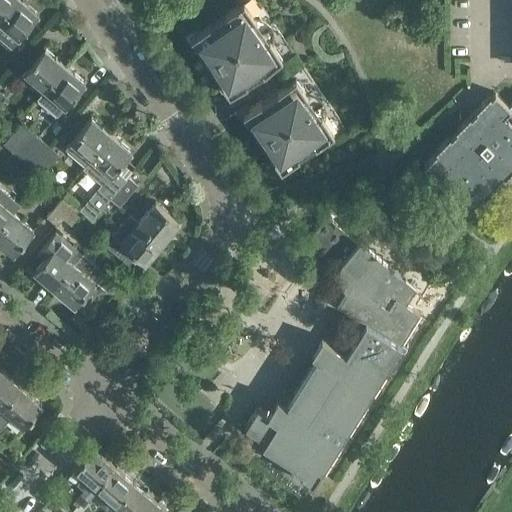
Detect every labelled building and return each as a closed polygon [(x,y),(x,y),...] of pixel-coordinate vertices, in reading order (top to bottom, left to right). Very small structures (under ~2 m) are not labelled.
[(23,0),(12,0),(0,14),(0,36),(12,45),(20,35),(19,35),(38,12),(23,0)] [(0,0),(0,14),(12,0),(0,0)] [(258,19),(256,18),(243,0),(225,12),(226,13),(209,24),(209,23),(190,36),(205,57),(208,55),(218,69),(214,71),(229,92),(247,80),(246,79),(263,68),(263,69),(282,56),(269,38),(269,36),(269,34),(269,32),(269,31),(268,29),(268,27),(267,26),(270,23),(270,22),(266,25),(265,23),(263,21),(260,20),(258,19)] [(24,71),(45,88),(64,63),(44,47),(24,71)] [(45,88),(37,97),(57,114),(85,80),(64,63),(45,88)] [(318,101),(307,94),(295,76),(277,89),(261,100),(260,100),(242,112),(257,133),(260,131),(269,145),(266,147),(280,168),(299,156),(298,155),(314,144),(315,145),(333,132),(321,114),(321,112),(321,110),(321,108),(321,107),(320,105),(320,103),(319,102),(322,99),(321,98),(318,101)] [(489,94),(470,114),(455,128),(457,130),(451,136),(449,135),(435,149),(436,150),(423,164),(468,209),(482,195),(483,197),(497,183),(496,181),(502,175),(504,176),(511,168),(511,101),(509,105),(495,92),(491,95),(489,94)] [(91,116),(65,147),(85,164),(111,133),(91,116)] [(3,142),(13,151),(31,129),(21,121),(3,142)] [(31,129),(13,151),(22,158),(39,137),(31,129)] [(101,182),(80,207),(92,217),(110,195),(123,181),(113,172),(131,150),(111,133),(85,164),(83,167),(101,182)] [(39,137),(22,158),(31,166),(49,145),(39,137)] [(49,145),(31,166),(40,174),(58,153),(49,145)] [(110,195),(112,197),(120,204),(138,183),(128,175),(123,181),(110,195)] [(46,215),(57,224),(63,217),(61,215),(73,201),(64,194),(46,215)] [(0,227),(14,212),(0,200),(0,227)] [(156,200),(138,220),(161,240),(179,220),(156,200)] [(61,215),(63,217),(71,224),(83,210),(73,201),(61,215)] [(384,219),(370,208),(364,214),(378,226),(384,219)] [(14,212),(0,227),(0,240),(14,252),(34,228),(14,212)] [(316,356),(288,401),(278,395),(268,411),(257,404),(244,424),(265,437),(262,442),(293,461),(292,463),(313,480),(420,312),(406,303),(416,288),(326,214),(302,244),(349,283),(336,303),(356,316),(338,346),(321,335),(311,352),(316,356)] [(124,225),(115,236),(107,245),(128,263),(136,254),(144,260),(161,240),(138,220),(130,230),(124,225)] [(388,221),(381,229),(390,236),(397,228),(388,221)] [(39,250),(46,256),(34,270),(55,288),(83,254),(55,231),(39,250)] [(83,254),(55,288),(75,304),(95,281),(107,290),(114,281),(95,265),(95,264),(83,254)] [(0,368),(0,408),(20,385),(0,368)] [(0,415),(5,410),(23,425),(41,403),(20,385),(0,408),(0,415)] [(113,464),(92,446),(73,468),(82,476),(76,483),(84,489),(88,484),(93,488),(113,464)] [(86,496),(89,499),(97,488),(115,503),(134,481),(113,464),(93,488),(88,484),(84,489),(82,491),(87,495),(86,496)] [(134,481),(115,503),(125,511),(143,511),(155,499),(134,481)] [(87,495),(82,491),(76,498),(83,505),(89,499),(86,496),(87,495)] [(170,511),(155,499),(143,511),(170,511)]
